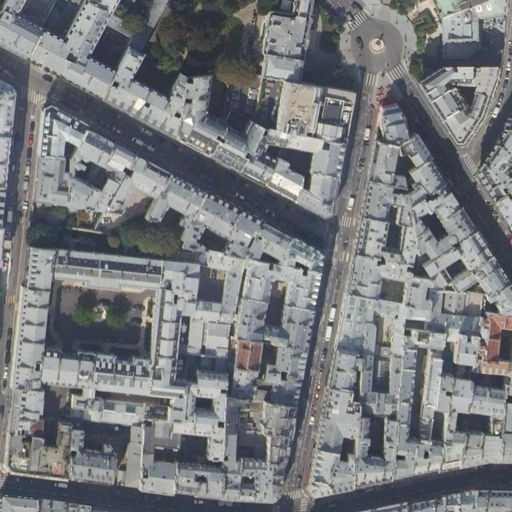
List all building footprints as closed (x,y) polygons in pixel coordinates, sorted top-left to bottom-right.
[(16,13),(22,0),(4,0),(1,8),(0,8),(0,44),(5,47),(25,58),(41,27),(16,13)] [(82,0),(62,38),(41,27),(25,58),(42,67),(59,76),(67,60),(63,57),(67,49),(72,51),(96,6),(109,13),(116,0),(82,0)] [(185,0),(152,0),(137,28),(132,38),(115,70),(100,98),(124,110),(151,125),(174,137),(184,77),(178,73),(166,96),(130,77),(142,53),(144,55),(145,54),(143,53),(144,52),(140,50),(166,0),(184,0),(185,0)] [(264,54),(260,75),(297,81),(301,60),(302,60),(304,48),(307,30),(309,17),(308,17),(310,0),(293,0),(293,2),(292,2),(291,4),(292,4),(291,14),(270,10),(270,11),(269,11),(268,12),(266,21),(262,42),(263,42),(261,51),(262,52),(263,53),(263,54),(264,54)] [(434,0),(445,20),(499,0),(434,0)] [(509,0),(499,0),(445,20),(441,21),(442,42),(446,42),(446,45),(445,45),(445,46),(443,46),(443,56),(445,56),(445,57),(447,57),(447,61),(448,61),(448,59),(469,59),(469,58),(482,49),(481,41),(484,41),(484,19),(508,15),(509,0)] [(137,28),(109,13),(96,6),(72,51),(67,60),(59,76),(78,86),(100,98),(115,70),(87,55),(103,23),(132,38),(137,28)] [(479,70),(487,70),(502,70),(504,51),(499,51),(499,56),(486,56),(474,65),(474,70),(479,70)] [(230,72),(236,71),(235,63),(214,66),(215,73),(230,72)] [(479,70),(474,70),(447,70),(438,76),(436,73),(435,72),(427,77),(427,79),(429,82),(422,85),(435,106),(447,124),(469,110),(470,109),(470,107),(457,88),(477,88),(479,74),(479,70)] [(502,70),(487,70),(486,75),(479,74),(477,88),(482,88),(479,95),(494,99),(499,85),(500,80),(502,70)] [(245,73),(236,71),(230,72),(228,86),(224,107),(231,111),(249,120),(260,127),(278,130),(283,131),(286,131),(344,142),(349,117),(354,91),(297,81),(260,75),(245,73)] [(228,86),(230,72),(215,73),(184,77),(174,137),(189,145),(207,155),(224,124),(231,111),(224,107),(224,108),(223,112),(221,115),(218,116),(215,117),(214,117),(213,117),(206,113),(206,112),(205,109),(205,106),(209,82),(211,80),(214,78),(216,78),(219,78),(222,79),(223,79),(225,81),(227,84),(228,86)] [(0,134),(9,136),(14,90),(11,84),(0,78),(0,134)] [(487,119),(494,99),(479,95),(475,93),(474,96),(479,98),(474,112),(472,113),(470,109),(469,110),(447,124),(455,136),(461,146),(469,147),(483,125),(487,119)] [(64,137),(76,143),(87,124),(68,115),(49,104),(42,108),(38,154),(59,156),(61,138),(64,137)] [(378,120),(374,140),(395,144),(413,132),(403,116),(395,104),(380,107),(378,120)] [(237,171),(260,127),(249,120),(242,134),(224,124),(207,155),(221,162),(237,171)] [(87,124),(76,143),(68,157),(68,160),(67,172),(64,204),(78,206),(90,185),(101,164),(115,139),(101,132),(87,124)] [(278,134),(278,130),(260,127),(237,171),(249,177),(262,184),(276,159),(262,152),(267,143),(282,145),(276,157),(277,158),(280,159),(286,131),(283,131),(282,135),(278,134)] [(341,159),(344,142),(286,131),(280,159),(285,162),(289,146),(312,151),(308,171),(337,177),(341,159)] [(413,132),(395,144),(399,167),(401,174),(407,171),(429,157),(420,143),(413,132)] [(511,132),(508,132),(495,152),(480,175),(489,190),(499,206),(511,197),(511,132)] [(0,185),(4,186),(5,174),(8,148),(9,136),(0,134),(0,185)] [(119,142),(115,139),(101,164),(106,167),(104,171),(105,171),(105,173),(105,177),(107,178),(100,190),(90,185),(78,206),(97,209),(97,211),(98,213),(99,215),(101,216),(104,210),(136,151),(129,147),(119,142)] [(395,144),(374,140),(370,160),(366,179),(392,184),(401,186),(403,186),(401,174),(391,174),(390,172),(390,168),(393,168),(393,165),(399,167),(395,144)] [(152,159),(136,151),(104,210),(118,213),(133,185),(155,198),(170,169),(152,159)] [(68,157),(59,156),(38,154),(34,185),(33,199),(64,204),(67,172),(62,171),(62,159),(68,160),(68,157)] [(429,157),(407,171),(415,185),(404,192),(407,204),(419,196),(422,194),(420,190),(425,187),(428,191),(445,180),(436,167),(429,157)] [(285,165),(286,162),(285,162),(280,159),(277,158),(276,159),(262,184),(277,192),(291,199),(298,186),(300,175),(286,168),(288,166),(285,165)] [(188,178),(170,169),(155,198),(134,237),(146,239),(156,219),(157,219),(162,208),(164,209),(166,204),(183,212),(177,223),(175,223),(165,243),(175,244),(206,188),(188,178)] [(308,171),(301,169),(300,171),(300,175),(309,176),(307,187),(304,189),(298,186),(291,199),(306,208),(324,217),(330,213),(334,195),(337,177),(308,171)] [(392,184),(366,179),(363,197),(359,215),(385,220),(390,221),(390,216),(389,214),(384,213),(386,202),(398,204),(395,222),(410,225),(407,204),(404,192),(403,186),(401,186),(400,191),(391,189),(392,184)] [(425,192),(427,195),(421,199),(419,196),(407,204),(410,225),(412,234),(425,226),(437,219),(460,204),(451,190),(445,180),(428,191),(425,192)] [(219,195),(206,188),(175,244),(206,250),(195,238),(202,225),(227,238),(220,252),(242,256),(246,247),(242,245),(248,232),(253,235),(262,218),(245,209),(219,195)] [(511,197),(499,206),(509,221),(511,225),(511,197)] [(460,204),(437,219),(445,232),(433,240),(425,226),(412,234),(416,251),(421,248),(425,253),(417,257),(418,264),(420,263),(452,243),(455,240),(475,228),(468,216),(460,204)] [(47,223),(62,225),(63,214),(48,211),(47,223)] [(385,220),(359,215),(356,231),(352,252),(373,256),(382,258),(409,263),(415,264),(417,264),(418,264),(417,257),(416,251),(412,234),(410,225),(395,222),(390,221),(389,224),(395,225),(399,235),(397,247),(381,245),(385,220)] [(276,226),(262,218),(253,235),(246,247),(242,256),(254,258),(256,256),(258,257),(261,249),(277,257),(291,233),(276,226)] [(475,228),(455,240),(457,243),(453,245),(452,243),(420,263),(426,272),(419,276),(428,278),(427,288),(446,290),(447,284),(445,282),(449,279),(439,264),(455,254),(466,269),(491,253),(481,238),(475,228)] [(291,233),(277,257),(275,262),(254,258),(242,256),(239,273),(245,274),(242,290),(236,289),(234,296),(265,301),(269,279),(273,276),(285,279),(287,283),(283,304),(312,309),(316,289),(322,260),(322,255),(319,248),(306,241),(291,233)] [(33,418),(36,416),(36,410),(39,410),(40,403),(41,397),(40,397),(41,388),(37,387),(37,381),(62,383),(79,385),(79,386),(80,386),(80,385),(82,385),(81,395),(71,394),(70,409),(71,410),(74,410),(74,405),(142,415),(142,418),(180,420),(183,395),(181,395),(182,380),(181,379),(175,378),(175,377),(174,376),(172,375),(174,356),(186,357),(187,353),(226,357),(227,336),(230,319),(234,296),(236,289),(239,273),(242,256),(220,252),(206,250),(175,244),(165,243),(162,242),(161,254),(161,255),(160,257),(159,257),(159,258),(157,259),(28,245),(23,286),(21,285),(19,304),(15,334),(10,385),(13,386),(11,400),(8,431),(40,435),(42,419),(33,418)] [(373,256),(352,252),(349,270),(344,293),(374,298),(378,274),(405,279),(400,303),(405,303),(404,315),(422,317),(421,324),(403,322),(402,327),(423,330),(427,288),(428,278),(419,276),(413,275),(407,274),(409,263),(382,258),(381,262),(377,262),(375,262),(375,263),(371,262),(373,256)] [(491,253),(466,269),(449,279),(445,282),(447,284),(446,290),(460,291),(461,288),(459,286),(475,277),(481,287),(478,289),(478,293),(481,294),(488,294),(509,281),(499,266),(491,253)] [(511,285),(509,281),(488,294),(481,294),(478,311),(484,312),(511,314),(511,285)] [(460,291),(446,290),(427,288),(423,330),(402,327),(400,357),(389,479),(409,475),(426,472),(436,470),(438,453),(439,453),(449,376),(452,360),(455,333),(475,336),(476,328),(477,316),(478,311),(481,294),(478,293),(460,291)] [(400,303),(374,298),(344,293),(339,318),(333,349),(361,353),(400,357),(402,327),(403,322),(404,315),(405,303),(400,303)] [(260,324),(265,301),(234,296),(230,319),(236,320),(234,337),(258,340),(258,335),(263,336),(262,341),(277,343),(305,347),(308,327),(312,309),(283,304),(279,327),(260,324)] [(511,314),(484,312),(483,317),(477,316),(476,328),(477,328),(477,330),(478,331),(478,332),(479,333),(479,338),(475,337),(472,353),(479,353),(479,358),(494,359),(497,326),(511,327),(511,332),(509,361),(511,361),(511,314)] [(475,337),(475,336),(455,333),(452,360),(471,362),(472,357),(472,353),(475,337)] [(234,337),(227,336),(226,357),(225,365),(255,370),(260,370),(299,376),(302,361),(305,347),(277,343),(274,365),(266,363),(265,365),(256,364),(258,348),(261,348),(262,341),(258,340),(234,337)] [(361,353),(333,349),(330,367),(326,387),(348,391),(350,380),(351,380),(354,367),(360,369),(361,353)] [(176,491),(176,490),(194,493),(193,495),(197,495),(219,497),(221,460),(219,460),(221,430),(223,395),(224,389),(225,374),(225,365),(226,357),(187,353),(186,357),(184,380),(182,380),(181,395),(183,395),(180,420),(179,432),(207,434),(205,456),(203,457),(198,457),(197,458),(197,463),(187,463),(187,457),(186,456),(175,455),(175,463),(172,493),(176,491)] [(358,400),(357,404),(356,423),(354,443),(354,446),(353,451),(351,487),(373,482),(389,479),(400,357),(361,353),(360,369),(359,380),(358,393),(358,400)] [(479,358),(472,357),(471,362),(470,369),(504,373),(506,361),(494,359),(479,358)] [(511,361),(509,361),(506,361),(504,373),(502,389),(502,394),(510,395),(510,399),(511,398),(511,361)] [(254,377),(255,370),(225,365),(225,374),(232,374),(229,390),(224,389),(223,395),(294,405),(297,390),(299,376),(260,370),(259,375),(264,375),(264,379),(272,380),(270,394),(252,391),(253,382),(254,377)] [(469,379),(449,376),(439,453),(438,453),(436,470),(448,467),(457,465),(462,431),(449,430),(452,408),(465,409),(468,384),(469,379)] [(502,389),(468,384),(465,409),(488,412),(487,433),(468,432),(469,420),(463,419),(462,431),(457,465),(478,461),(486,460),(497,460),(501,401),(501,398),(502,394),(502,389)] [(348,391),(326,387),(323,400),(320,416),(356,423),(357,404),(352,403),(351,409),(348,409),(349,405),(345,405),(348,391)] [(238,431),(266,432),(264,460),(283,461),(288,435),(294,405),(223,395),(221,430),(233,431),(238,431)] [(511,398),(510,399),(510,402),(501,401),(497,460),(511,460),(511,398)] [(139,486),(142,418),(142,415),(74,405),(74,410),(71,410),(70,422),(66,477),(91,480),(111,482),(111,481),(114,453),(109,452),(110,445),(103,444),(102,451),(80,448),(84,418),(130,425),(129,443),(127,443),(126,452),(128,452),(126,471),(119,470),(116,483),(139,486)] [(356,423),(320,416),(317,432),(314,448),(335,451),(337,440),(354,443),(356,423)] [(179,432),(180,420),(142,418),(139,486),(138,489),(156,491),(172,493),(175,463),(150,460),(152,444),(177,447),(179,432)] [(42,436),(40,435),(8,431),(5,454),(4,462),(9,470),(10,469),(28,472),(50,475),(66,477),(70,422),(58,421),(55,445),(41,443),(42,436)] [(231,459),(233,431),(221,430),(219,460),(221,460),(219,497),(243,498),(271,500),(278,494),(283,461),(264,460),(266,432),(238,431),(237,446),(254,446),(253,459),(231,459)] [(351,487),(353,451),(354,446),(347,445),(344,461),(334,459),(335,451),(314,448),(310,467),(306,490),(312,494),(322,492),(330,491),(351,487)] [(471,511),(474,491),(460,494),(456,495),(439,498),(439,511),(471,511)] [(491,491),(474,491),(471,511),(508,511),(511,492),(491,491)] [(8,496),(0,494),(0,511),(34,511),(35,500),(35,499),(20,497),(8,496)] [(439,511),(439,498),(421,502),(404,505),(404,511),(439,511)] [(36,500),(35,500),(34,511),(61,511),(62,504),(49,502),(36,500)]
